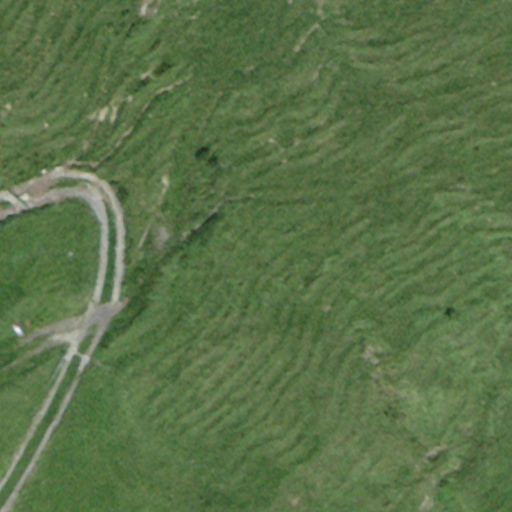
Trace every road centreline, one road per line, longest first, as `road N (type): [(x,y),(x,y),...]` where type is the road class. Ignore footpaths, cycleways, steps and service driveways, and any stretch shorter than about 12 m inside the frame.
road 1 (track): [(0,502),(88,340),(109,290),(112,256),(111,212),(99,187),(63,182),(0,207)]
road 2 (track): [(0,370),(57,335),(134,308),(162,245),(200,101)]
